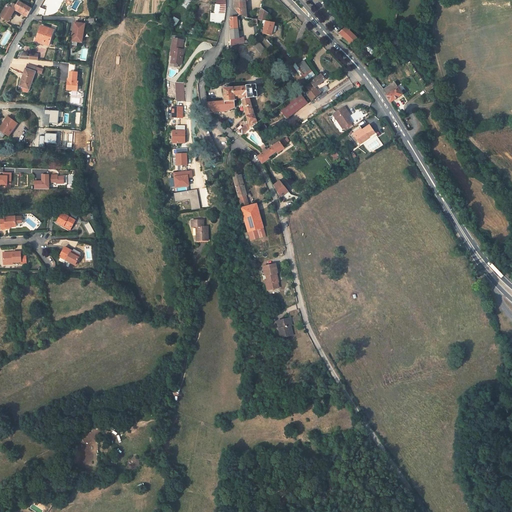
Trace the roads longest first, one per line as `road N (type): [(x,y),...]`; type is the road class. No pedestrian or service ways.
road 1 (unclassified): [(357,408),(306,320),(271,187),(238,141)]
road 2 (primary): [(405,137),(462,237),(511,298)]
road 3 (primary): [(511,286),(466,234),(405,137)]
road 4 (primary): [(293,0),(362,72),(405,137)]
road 5 (residential): [(213,57),(195,70),(188,90),(198,183)]
road 6 (track): [(426,511),(357,408)]
